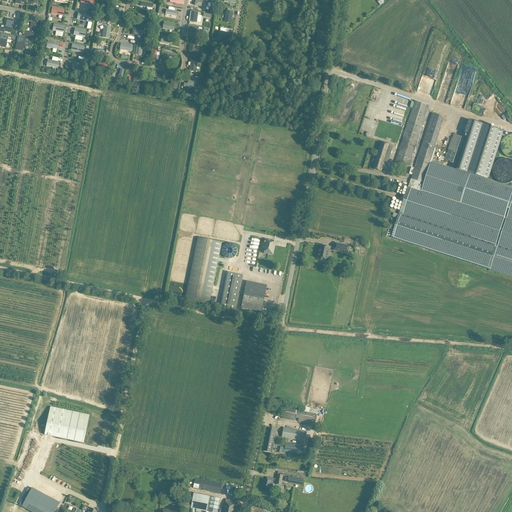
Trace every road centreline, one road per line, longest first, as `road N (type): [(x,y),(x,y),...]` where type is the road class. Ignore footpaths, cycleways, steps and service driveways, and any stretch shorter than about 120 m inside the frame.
road 1 (unclassified): [(242,511),(339,0)]
road 2 (track): [(145,299),(280,328),(511,349)]
road 3 (track): [(102,511),(145,299)]
road 4 (unknown): [(328,67),(511,127)]
road 5 (track): [(145,299),(0,269)]
road 6 (unknown): [(297,242),(252,233),(244,240),(243,267),(288,285)]
